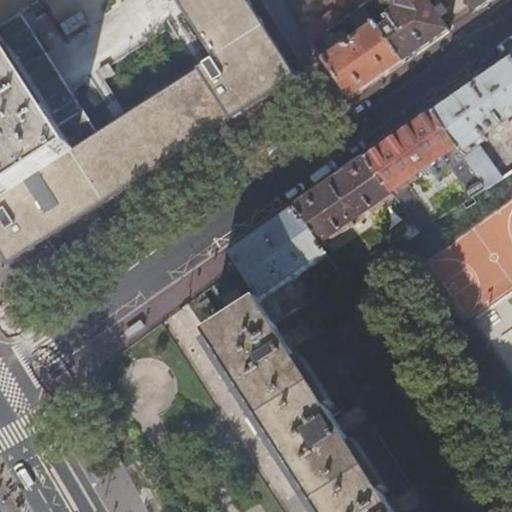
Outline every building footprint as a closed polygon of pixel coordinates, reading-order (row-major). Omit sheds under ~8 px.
[(0,0),(0,36),(75,153),(0,200),(0,254),(8,267),(239,120),(298,82),(246,0),(137,0),(105,22),(90,0),(0,0)] [(90,0),(105,22),(137,0),(90,0)] [(390,0),(375,0),(365,7),(369,14),(390,0)] [(427,47),(449,32),(426,0),(392,0),(399,10),(387,19),(391,24),(381,31),(404,64),(427,47)] [(469,0),(477,12),(494,0),(469,0)] [(376,83),(404,64),(381,31),(369,14),(365,7),(344,22),(356,40),(353,42),(354,43),(349,46),(348,45),(325,61),(351,100),(376,83)] [(0,200),(75,153),(0,36),(0,200)] [(511,61),(474,88),(436,114),(462,151),(487,188),(502,179),(495,170),(479,146),(511,123),(511,61)] [(411,131),(370,160),(397,200),(407,215),(418,207),(410,197),(414,194),(410,188),(421,180),(418,176),(433,165),(436,169),(462,151),(436,114),(411,131)] [(502,179),(511,172),(511,159),(495,170),(502,179)] [(335,185),(297,211),(324,249),(397,200),(370,160),(335,185)] [(234,255),(263,302),(277,323),(285,318),(272,296),(284,288),(288,294),(295,289),(291,283),(330,257),(324,249),(297,211),(278,224),(256,240),(234,255)] [(397,231),(405,243),(420,233),(412,222),(397,231)] [(409,269),(396,249),(373,263),(346,280),(332,288),(346,309),(409,269)] [(367,252),(339,270),(346,280),(373,263),(367,252)] [(511,293),(476,313),(511,377),(511,293)] [(396,511),(395,510),(393,506),(392,504),(400,499),(361,438),(353,443),(347,433),(343,428),(340,422),(337,417),(344,412),(317,370),(309,374),(292,347),(285,335),(284,334),(301,323),(294,312),(285,318),(277,323),(263,302),(211,336),(230,366),(223,371),(240,398),(247,393),(284,452),(278,456),(295,483),(301,478),(323,511),(396,511)] [(291,331),(285,335),(292,347),(299,343),(291,331)] [(349,373),(382,356),(374,341),(341,358),(349,373)] [(346,418),(340,422),(343,428),(347,433),(353,430),(346,418)] [(405,511),(400,502),(393,506),(395,510),(396,511),(405,511)]
